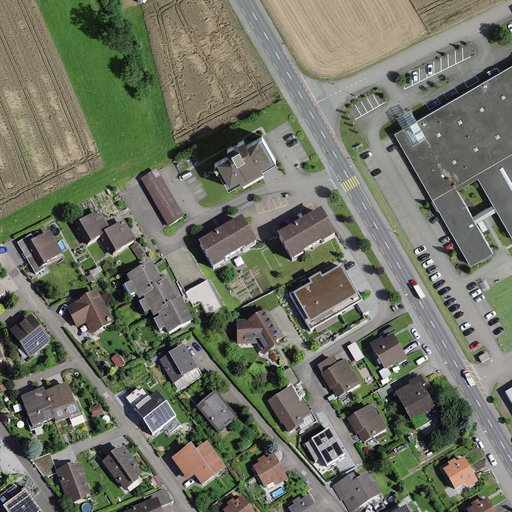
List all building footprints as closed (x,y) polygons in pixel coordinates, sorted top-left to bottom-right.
[(511,67),(395,134),(470,267),(511,243),(511,67)] [(261,139),(214,167),(228,190),(275,162),(261,139)] [(158,175),(143,183),(170,228),(184,220),(158,175)] [(321,214),(277,239),(291,263),(335,238),(321,214)] [(88,244),(102,236),(109,232),(99,215),(78,227),(88,244)] [(243,223),(200,247),(213,270),(256,246),(243,223)] [(123,224),(109,232),(102,236),(112,253),(133,241),(123,224)] [(33,238),(19,245),(27,261),(35,257),(40,267),(60,257),(49,237),(36,244),(33,238)] [(139,299),(145,296),(153,293),(152,291),(160,286),(151,267),(129,278),(139,299)] [(361,302),(342,268),(291,297),(311,331),(361,302)] [(188,293),(195,308),(203,305),(209,316),(223,309),(210,282),(188,293)] [(166,308),(175,303),(166,284),(160,286),(152,291),(153,293),(145,296),(154,316),(160,313),(167,310),(166,308)] [(114,324),(97,293),(69,309),(80,329),(88,324),(94,335),(114,324)] [(167,310),(160,313),(169,333),(191,322),(181,300),(175,303),(166,308),(167,310)] [(251,322),(237,322),(238,347),(256,346),(263,356),(283,342),(265,312),(251,322)] [(31,318),(11,334),(30,358),(51,342),(31,318)] [(394,339),(374,351),(386,371),(405,359),(394,339)] [(357,344),(350,349),(359,363),(366,358),(357,344)] [(198,373),(184,350),(161,364),(175,388),(198,373)] [(360,385),(346,363),(322,378),(337,400),(360,385)] [(421,384),(398,397),(413,424),(436,411),(421,384)] [(66,387),(45,395),(54,417),(56,422),(77,413),(66,387)] [(34,425),(54,417),(45,395),(44,391),(23,399),(34,425)] [(291,392),(271,404),(290,436),(315,422),(305,405),(300,408),(291,392)] [(146,395),(131,405),(156,439),(177,423),(159,398),(151,403),(146,395)] [(216,396),(198,410),(218,436),(236,422),(216,396)] [(387,430),(372,407),(350,422),(365,445),(387,430)] [(328,427),(310,440),(329,468),(347,456),(328,427)] [(190,450),(172,464),(187,484),(193,480),(200,489),(223,472),(206,451),(197,458),(190,450)] [(124,451),(106,464),(126,492),(144,479),(124,451)] [(273,458),(253,470),(266,492),(286,479),(273,458)] [(465,462),(444,473),(455,493),(476,482),(465,462)] [(80,465),(58,473),(70,507),(93,499),(80,465)] [(346,481),(336,488),(350,511),(351,511),(378,496),(368,480),(352,490),(346,481)] [(148,506),(132,511),(159,511),(159,510),(171,506),(166,493),(146,501),(148,506)] [(232,505),(223,511),(251,511),(237,493),(228,500),(232,505)] [(36,511),(24,496),(5,510),(5,511),(36,511)] [(315,511),(308,499),(289,511),(315,511)] [(492,511),(487,502),(469,511),(492,511)]
